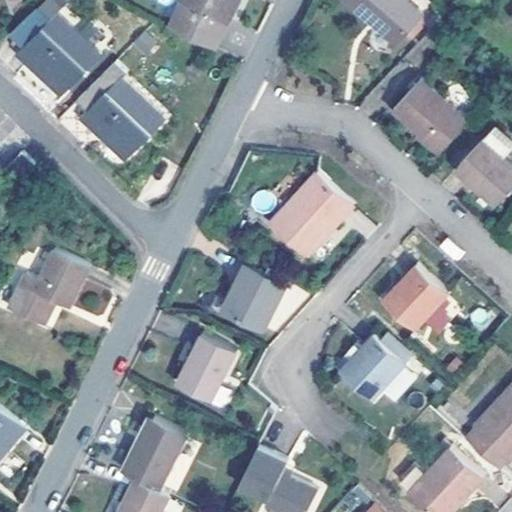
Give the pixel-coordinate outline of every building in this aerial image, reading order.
[(20,50),(60,12),(48,0),(44,0),(7,37),(20,50)] [(187,0),(184,8),(188,11),(180,24),(220,45),(242,0),(187,0)] [(349,0),(399,43),(436,1),(434,0),(349,0)] [(188,11),(184,8),(176,22),(180,24),(188,11)] [(104,55),(60,12),(20,50),(64,95),(104,55)] [(143,55),(158,44),(148,29),(132,40),(143,55)] [(169,118),(126,76),(86,116),(129,158),(169,118)] [(472,121),(423,77),(396,106),(444,151),(472,121)] [(511,190),(511,163),(485,138),(463,165),(478,179),(475,182),(500,205),(511,190)] [(40,170),(26,156),(11,171),(25,184),(40,170)] [(478,179),(463,165),(458,170),(473,184),(475,182),(478,179)] [(355,208),(318,173),(272,223),(307,256),(331,229),(334,231),(355,208)] [(96,268),(60,251),(45,280),(31,274),(13,311),(48,328),(60,304),(75,311),(96,268)] [(289,281),(249,261),(237,284),(242,287),(230,311),(266,328),(289,281)] [(451,291),(418,261),(385,297),(418,327),(451,291)] [(242,287),(237,284),(226,308),(230,311),(242,287)] [(241,345),(206,328),(180,379),(216,397),(241,345)] [(409,359),(378,330),(344,368),(375,398),(409,359)] [(511,384),(477,421),(480,424),(469,436),(499,464),(510,452),(511,453),(511,384)] [(0,463),(28,432),(0,407),(0,463)] [(160,414),(153,411),(143,431),(146,432),(150,434),(160,414)] [(130,468),(143,474),(167,486),(192,429),(160,414),(150,434),(146,432),(130,468)] [(290,455),(262,441),(243,480),(272,494),(270,499),(296,511),(304,511),(318,483),(286,466),(290,455)] [(487,470),(454,441),(426,469),(416,461),(399,477),(436,511),(444,511),(456,501),(458,502),(487,470)] [(166,511),(176,491),(167,486),(143,474),(125,511),(166,511)] [(458,502),(456,501),(444,511),(452,511),(460,504),(458,502)] [(372,511),(390,511),(381,503),(372,511)]
